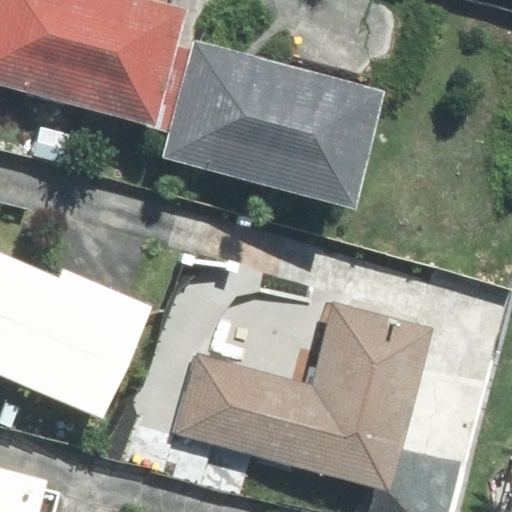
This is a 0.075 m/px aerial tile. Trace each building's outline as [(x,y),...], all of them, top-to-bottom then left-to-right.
[(127,0),(0,0),(0,88),(136,128),(169,12),(127,0)] [(185,49),(153,165),(329,214),(361,98),(185,49)] [(40,281),(0,262),(0,381),(83,419),(133,308),(46,269),(40,281)] [(292,386),(181,353),(159,428),(378,493),(426,333),(317,301),(292,386)] [(0,511),(21,511),(29,483),(0,475),(0,511)] [(511,511),(511,495),(500,495),(499,511),(511,511)]
